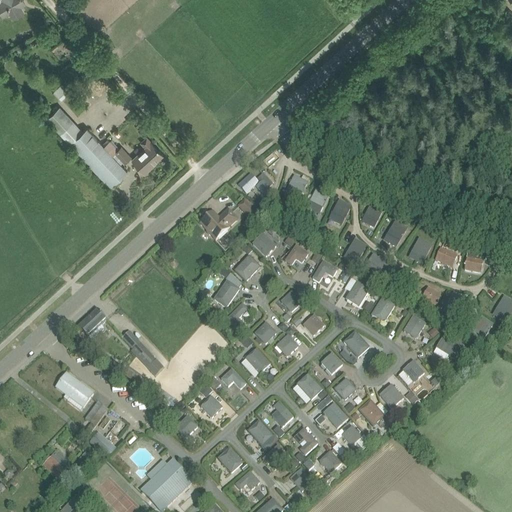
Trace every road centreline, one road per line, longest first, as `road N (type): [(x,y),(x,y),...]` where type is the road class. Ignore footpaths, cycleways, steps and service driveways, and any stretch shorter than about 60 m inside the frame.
road 1 (secondary): [(0,370),(268,125)]
road 2 (unclassified): [(511,255),(268,125)]
road 3 (track): [(206,180),(58,11)]
road 4 (secondary): [(268,125),(404,0)]
